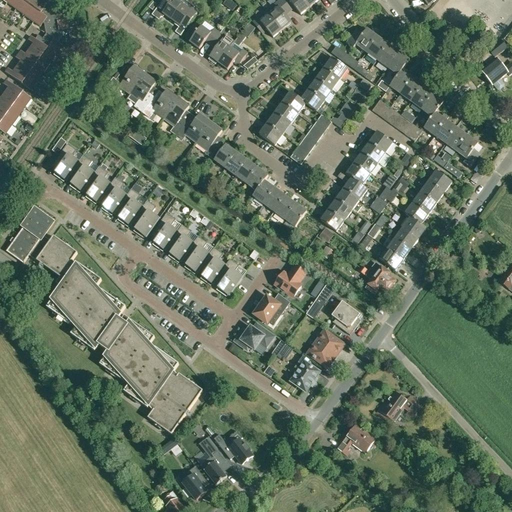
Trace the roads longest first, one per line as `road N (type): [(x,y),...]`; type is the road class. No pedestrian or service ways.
road 1 (residential): [(409,147),(371,119),(354,141),(318,155),(291,180),(248,147),(239,91)]
road 2 (tertiary): [(379,334),(511,159)]
road 3 (unclassified): [(511,477),(379,334)]
road 4 (residential): [(511,131),(390,0)]
road 5 (residential): [(239,91),(216,87),(110,8)]
road 6 (residential): [(356,0),(239,91)]
road 7 (residential): [(138,253),(122,278),(216,349)]
road 8 (tertiary): [(219,511),(318,420)]
road 9 (residential): [(138,253),(35,179)]
road 10 (residential): [(318,420),(216,349)]
